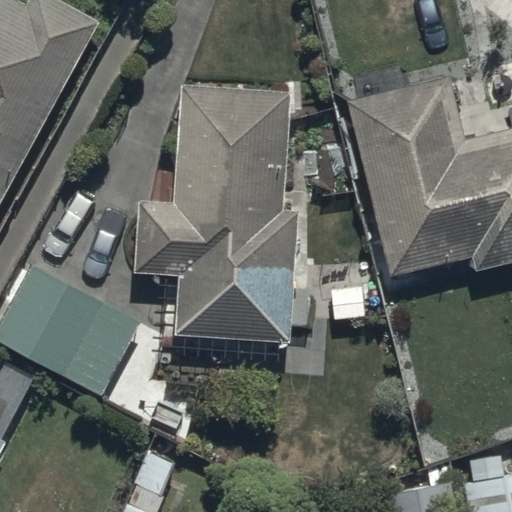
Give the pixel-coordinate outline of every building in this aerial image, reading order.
[(0,0),(0,206),(103,15),(76,0),(0,0)] [(450,67),(348,93),(392,268),(473,248),(477,265),(511,255),(511,119),(467,131),(450,67)] [(285,203),(292,84),(182,78),(175,193),(139,191),(135,265),(182,268),(179,326),(292,333),(300,204),(285,203)] [(37,256),(0,325),(0,334),(103,389),(144,313),(37,256)] [(0,457),(10,439),(4,435),(36,374),(0,354),(0,457)] [(143,486),(132,511),(166,511),(184,467),(152,454),(140,485),(143,486)] [(511,511),(511,469),(463,479),(469,511),(511,511)] [(462,511),(456,473),(385,485),(389,511),(462,511)]
